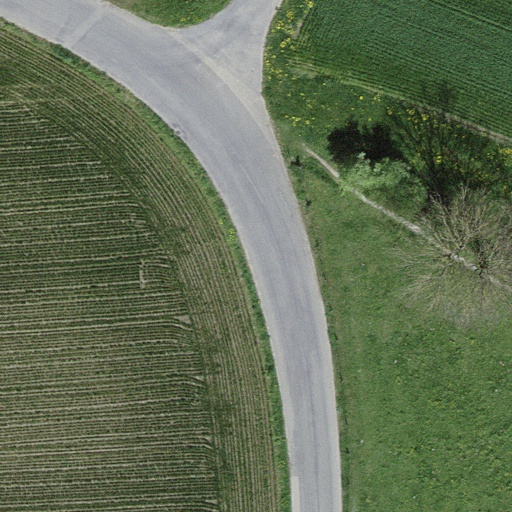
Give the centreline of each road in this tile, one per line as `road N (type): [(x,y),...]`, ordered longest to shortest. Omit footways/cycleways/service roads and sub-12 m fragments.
road 1 (unclassified): [(191,94),(232,138),(288,294),(318,511)]
road 2 (unclassified): [(22,0),(148,60),(191,94)]
